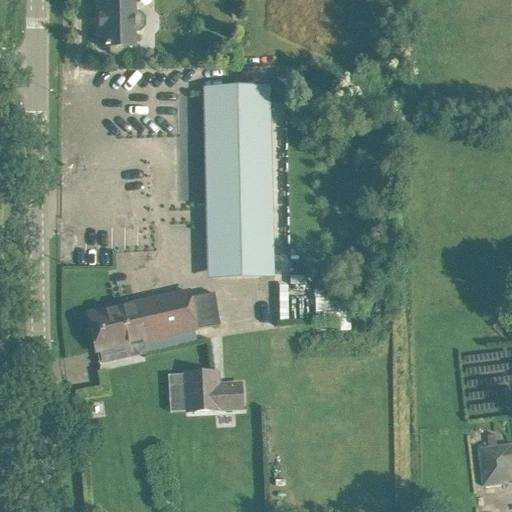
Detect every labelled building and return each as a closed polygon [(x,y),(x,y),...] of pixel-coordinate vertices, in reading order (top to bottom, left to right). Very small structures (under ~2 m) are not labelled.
[(132,13),(131,0),(97,0),(99,47),(104,47),(108,47),(133,46),(132,31),(139,31),(144,26),(143,18),(139,13),(132,13)] [(216,230),(217,276),(257,275),(256,216),(269,216),(267,90),(205,92),(208,230),(216,230)] [(141,342),(195,330),(219,325),(214,293),(189,298),(188,292),(133,304),(141,342)] [(96,352),(141,342),(133,304),(87,315),(96,352)] [(186,412),(241,409),(240,385),(217,386),(217,373),(184,375),(186,412)] [(484,487),(503,485),(502,482),(511,480),(511,484),(511,483),(511,446),(479,449),(484,487)]
